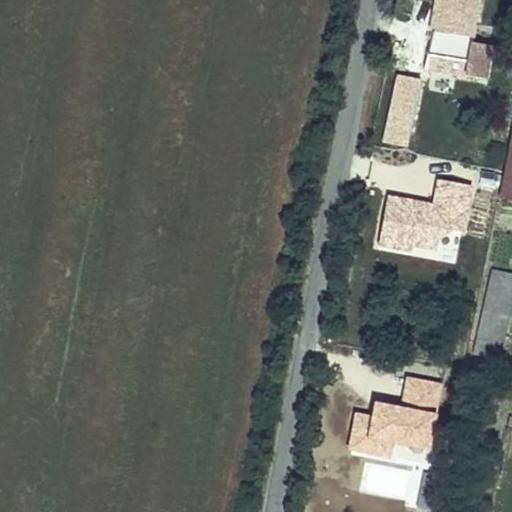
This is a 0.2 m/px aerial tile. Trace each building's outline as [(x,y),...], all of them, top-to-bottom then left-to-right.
[(436,0),(430,37),(431,37),(424,70),(484,80),(490,47),(473,44),(480,0),(436,0)] [(407,146),(421,81),(399,76),(385,142),(407,146)] [(511,199),(511,148),(511,149),(501,197),(511,199)] [(511,276),(492,272),(487,298),(511,304),(511,301),(511,276)] [(511,304),(487,298),(473,354),(498,360),(511,304)]
